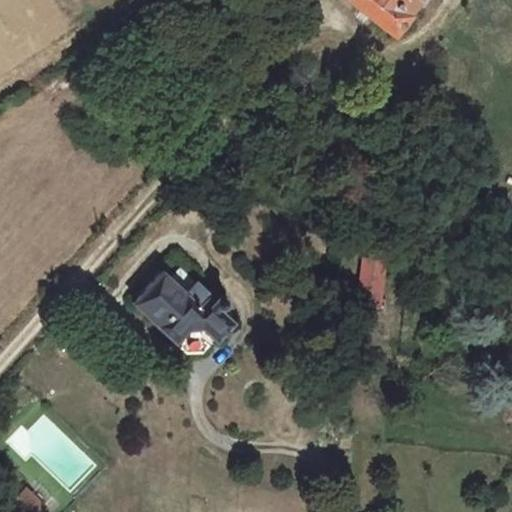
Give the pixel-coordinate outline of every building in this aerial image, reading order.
[(348,0),(392,35),(409,14),(407,12),(416,0),(348,0)] [(364,256),(361,280),(379,282),(382,258),(364,256)] [(178,269),(169,280),(183,293),(193,283),(178,269)] [(193,283),(183,293),(169,280),(159,271),(131,302),(155,324),(154,325),(173,342),(187,327),(187,329),(198,329),(198,326),(213,340),(230,321),(216,308),(216,307),(218,307),(221,306),(222,305),(223,303),(223,302),(223,300),(223,298),(222,297),(220,296),(219,295),(217,295),(215,295),(214,295),(213,296),(212,298),(194,281),(193,283)] [(379,282),(361,280),(357,310),(375,312),(379,282)] [(36,511),(42,507),(24,489),(10,504),(18,511),(36,511)]
